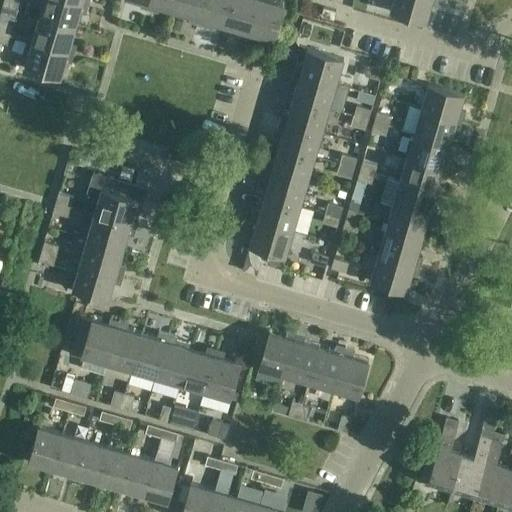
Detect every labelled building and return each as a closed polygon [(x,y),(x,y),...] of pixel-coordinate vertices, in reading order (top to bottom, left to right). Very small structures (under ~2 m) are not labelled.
[(69,0),(43,0),(38,17),(74,28),(79,13),(85,15),(88,5),(69,0)] [(140,7),(149,9),(151,0),(135,0),(141,2),(140,7)] [(160,7),(175,11),(177,0),(151,0),(149,9),(158,12),(160,7)] [(189,21),(197,24),(204,0),(177,0),(175,11),(190,16),(189,21)] [(208,21),(223,25),(230,0),(204,0),(197,24),(206,26),(208,21)] [(237,35),(246,38),(256,0),(230,0),(223,25),(239,30),(237,35)] [(283,3),(271,0),(256,0),(246,38),(255,41),(257,35),(273,40),(283,3)] [(437,6),(438,0),(392,0),(390,9),(426,20),(431,4),(437,6)] [(323,8),(320,17),(333,20),(336,11),(323,8)] [(38,17),(31,41),(74,54),(76,45),(70,43),(74,28),(38,17)] [(0,21),(0,32),(9,35),(12,25),(0,21)] [(0,48),(2,43),(6,45),(9,35),(0,32),(0,48)] [(23,66),(60,77),(64,62),(71,63),(74,54),(31,41),(23,66)] [(297,62),(294,71),(336,83),(344,58),(307,48),(303,64),(297,62)] [(367,66),(364,76),(379,80),(382,71),(367,66)] [(297,82),(293,97),(329,108),(336,83),(294,71),(292,81),(297,82)] [(388,72),(385,82),(400,86),(403,76),(388,72)] [(428,83),(421,108),(463,121),(465,112),(460,110),(465,94),(428,83)] [(283,111),(280,120),(322,132),(329,108),(293,97),(288,113),(283,111)] [(356,105),(353,115),(368,120),(371,110),(356,105)] [(421,108),(414,133),(450,143),(454,129),(460,131),(463,121),(421,108)] [(376,111),(374,121),(389,125),(391,116),(376,111)] [(350,125),(365,130),(368,120),(353,115),(350,125)] [(106,132),(110,121),(98,116),(93,128),(106,132)] [(283,131),(279,146),(315,157),(322,132),(280,120),(277,129),(283,131)] [(386,136),(389,125),(374,121),(371,131),(386,136)] [(414,133),(406,157),(448,169),(451,160),(446,159),(450,143),(414,133)] [(268,160),(266,169),(308,181),(315,157),(279,146),(274,161),(268,160)] [(342,154),(339,164),(353,168),(356,158),(342,154)] [(406,157),(399,181),(435,192),(440,177),(446,179),(448,169),(406,157)] [(362,160),(359,170),(374,174),(377,164),(362,160)] [(336,174),(350,178),(353,168),(339,164),(336,174)] [(269,180),(264,195),(301,205),(308,181),(266,169),(263,178),(269,180)] [(371,184),(374,174),(359,170),(356,180),(371,184)] [(85,196),(97,200),(93,214),(135,227),(138,217),(132,215),(137,200),(126,197),(130,183),(93,172),(85,196)] [(399,181),(392,206),(434,218),(436,209),(431,207),(435,192),(399,181)] [(72,197),(57,193),(54,203),(69,207),(72,197)] [(254,208),(252,217),(294,230),(301,205),(264,195),(260,210),(254,208)] [(66,217),(69,207),(54,203),(52,213),(66,217)] [(327,203),(324,213),(339,217),(342,207),(327,203)] [(392,206),(385,230),(421,241),(425,226),(431,228),(434,218),(392,206)] [(348,208),(345,218),(360,222),(363,213),(348,208)] [(321,222),(336,227),(339,217),(324,213),(321,222)] [(93,214),(86,238),(122,249),(126,234),(132,236),(135,227),(93,214)] [(252,217),(249,226),(254,228),(250,244),(286,255),(294,230),(252,217)] [(357,233),(360,222),(345,218),(342,228),(357,233)] [(385,230),(378,254),(420,266),(422,257),(417,256),(421,241),(385,230)] [(86,238),(79,263),(121,275),(124,266),(118,264),(122,249),(86,238)] [(43,242),(40,251),(55,256),(58,246),(43,242)] [(40,251),(37,261),(52,265),(55,256),(40,251)] [(310,262),(324,266),(327,256),(313,252),(310,262)] [(370,279),(407,290),(411,274),(417,276),(420,266),(378,254),(370,279)] [(348,262),(333,258),(331,268),(345,272),(348,262)] [(119,284),(121,275),(79,263),(71,288),(108,299),(113,282),(119,284)] [(82,355),(107,362),(119,320),(110,318),(108,323),(92,319),(92,320),(80,316),(69,353),(81,357),(82,355)] [(107,362),(131,369),(141,333),(126,328),(128,323),(119,320),(107,362)] [(259,367),(284,375),(296,332),(287,329),(285,335),(269,331),(259,367)] [(131,369),(155,376),(167,334),(158,331),(156,337),(141,333),(131,369)] [(284,375),(308,382),(319,345),(303,341),(305,335),(296,332),(284,375)] [(155,376),(179,383),(190,347),(175,343),(176,337),(167,334),(155,376)] [(308,382),(333,389),(345,346),(335,343),(333,349),(319,345),(308,382)] [(179,383),(204,390),(216,349),(207,346),(205,352),(190,347),(179,383)] [(354,349),(345,346),(333,389),(358,396),(369,359),(352,355),(354,349)] [(225,351),(216,349),(204,390),(229,398),(239,362),(223,357),(225,351)] [(75,379),(71,394),(87,399),(92,384),(75,379)] [(110,406),(120,408),(124,394),(114,391),(110,406)] [(134,397),(124,394),(120,408),(130,411),(134,397)] [(52,406),(68,410),(70,402),(55,398),(52,406)] [(288,415),(298,418),(302,403),(292,400),(288,415)] [(85,407),(70,402),(68,410),(83,415),(85,407)] [(312,406),(302,403),(298,418),(307,421),(312,406)] [(159,420),(169,422),(173,408),(163,405),(159,420)] [(183,411),(173,408),(169,422),(178,425),(183,411)] [(99,419),(114,424),(116,416),(101,411),(99,419)] [(341,414),(337,429),(347,432),(351,417),(341,414)] [(131,421),(116,416),(114,424),(128,429),(131,421)] [(428,481),(452,488),(462,455),(450,451),(459,421),(447,417),(428,481)] [(212,419),(208,434),(218,437),(222,422),(212,419)] [(145,433),(160,437),(162,429),(147,424),(145,433)] [(27,461),(51,468),(62,432),(37,425),(27,461)] [(452,488),(475,495),(494,431),(483,428),(474,458),(462,455),(452,488)] [(177,433),(162,429),(160,437),(175,441),(177,433)] [(475,495),(498,502),(508,468),(496,465),(505,434),(494,431),(475,495)] [(51,468),(74,475),(85,439),(62,432),(51,468)] [(74,475),(98,481),(108,446),(85,439),(74,475)] [(98,481),(121,488),(131,452),(108,446),(98,481)] [(121,488),(144,495),(154,459),(131,452),(121,488)] [(204,464),(220,469),(223,460),(207,456),(204,464)] [(178,466),(154,459),(144,495),(168,502),(178,466)] [(237,464),(223,460),(220,469),(235,473),(237,464)] [(272,461),(270,472),(302,479),(304,468),(272,461)] [(511,506),(511,469),(508,468),(498,502),(511,506)] [(250,478),(266,482),(268,474),(252,470),(250,478)] [(283,479),(268,474),(266,482),(281,487),(283,479)] [(181,511),(207,511),(214,489),(190,482),(181,511)] [(264,488),(260,502),(257,511),(282,511),(284,509),(284,507),(288,495),(264,488)] [(207,511),(232,511),(237,496),(214,489),(207,511)] [(232,511),(257,511),(260,502),(237,496),(232,511)]
